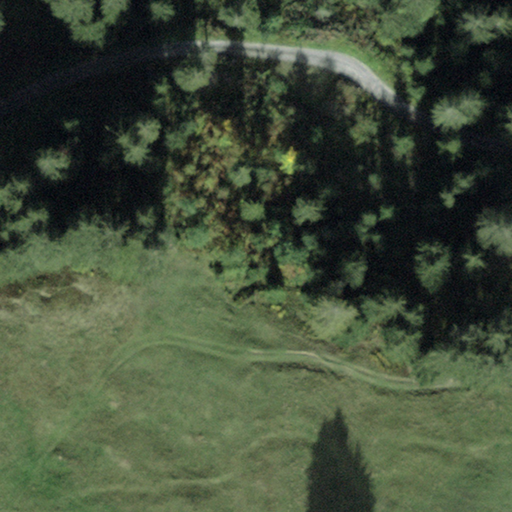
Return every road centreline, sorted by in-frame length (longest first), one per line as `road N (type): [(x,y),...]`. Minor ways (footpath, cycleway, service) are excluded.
road 1 (track): [(5,511),(110,360),(155,335),(243,353),(293,351),(393,377),(511,372)]
road 2 (track): [(0,114),(108,58),(255,44),(361,71),(445,126),(511,149)]
